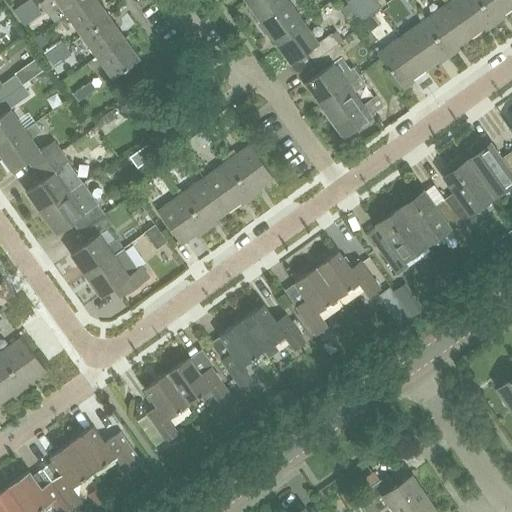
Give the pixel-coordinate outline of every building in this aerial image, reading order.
[(32,0),(25,0),(13,9),(18,16),(35,4),(32,0)] [(56,0),(66,13),(84,0),(56,0)] [(84,0),(66,13),(81,35),(108,15),(97,0),(84,0)] [(248,12),(259,27),(291,3),(288,0),(244,0),(250,8),(248,9),(248,12)] [(347,0),(346,1),(353,10),(368,0),(347,0)] [(381,6),(376,0),(368,0),(353,11),(360,20),(370,14),(381,6)] [(478,0),(449,0),(446,3),(470,37),(483,27),(485,30),(494,23),(478,0)] [(511,0),(478,0),(494,23),(504,16),(502,13),(511,5),(511,0)] [(291,3),(259,27),(264,33),(266,34),(268,33),(274,41),(303,20),(291,3)] [(446,3),(423,19),(449,55),(458,49),(457,46),(470,37),(446,3)] [(18,16),(24,25),(41,12),(35,4),(18,16)] [(370,14),(360,20),(366,29),(376,22),(370,14)] [(81,35),(96,56),(123,36),(108,15),(81,35)] [(449,55),(423,19),(400,35),(424,69),(437,59),(439,63),(449,55)] [(303,20),(274,41),(290,62),(297,72),(337,42),(330,33),(319,41),(303,20)] [(39,46),(47,40),(41,32),(33,38),(39,46)] [(382,60),(372,68),(379,78),(389,70),(402,89),(413,81),(411,79),(424,69),(400,35),(376,53),(382,60)] [(123,36),(96,56),(111,77),(138,57),(123,36)] [(41,51),(47,59),(65,46),(59,38),(41,51)] [(337,42),(297,72),(296,73),(318,103),(358,75),(352,67),(342,74),(332,61),(344,52),(337,42)] [(65,46),(47,59),(53,66),(71,53),(65,46)] [(0,98),(21,83),(15,73),(2,82),(0,79),(0,64),(2,63),(0,60),(0,98)] [(41,82),(50,76),(44,67),(35,73),(41,82)] [(19,70),(15,73),(21,83),(27,79),(30,77),(25,71),(19,70)] [(358,75),(318,103),(341,135),(382,105),(375,95),(363,104),(354,91),(364,83),(358,75)] [(89,80),(72,93),(77,101),(95,88),(89,80)] [(29,93),(25,88),(21,83),(0,98),(0,106),(3,111),(0,113),(0,145),(25,128),(10,107),(29,93)] [(224,109),(216,115),(225,129),(233,123),(224,109)] [(110,111),(102,117),(107,125),(115,119),(110,111)] [(25,128),(0,145),(0,155),(10,170),(27,158),(34,168),(60,150),(53,140),(40,149),(32,137),(41,131),(34,121),(25,128)] [(192,136),(200,147),(208,141),(200,131),(192,136)] [(489,141),(465,158),(492,195),(511,181),(511,151),(511,150),(501,157),(489,141)] [(248,144),(225,161),(251,197),(261,190),(259,187),(272,177),(248,144)] [(137,168),(154,156),(146,145),(130,157),(137,168)] [(41,178),(25,190),(40,211),(79,183),(73,175),(63,182),(54,170),(67,160),(60,150),(34,168),(41,178)] [(165,169),(175,163),(168,152),(158,158),(165,169)] [(442,175),(453,191),(443,198),(464,226),(475,218),(470,211),(493,195),(492,195),(465,158),(442,175)] [(225,161),(202,177),(226,210),(239,201),(241,204),(251,197),(225,161)] [(141,188),(152,180),(145,170),(133,177),(141,188)] [(202,177),(180,193),(206,229),(216,222),(214,219),(226,210),(202,177)] [(79,231),(104,213),(97,203),(98,202),(83,181),(79,183),(40,211),(55,233),(72,221),(79,231)] [(422,189),(399,205),(426,243),(448,227),(462,246),(466,243),(470,248),(476,243),(464,226),(443,198),(434,205),(422,189)] [(206,229),(180,193),(156,210),(180,243),(194,234),(196,237),(206,229)] [(375,223),(386,238),(376,246),(396,274),(408,266),(403,260),(426,243),(399,205),(375,223)] [(86,241),(70,253),(85,274),(114,253),(122,247),(117,239),(108,245),(99,232),(111,223),(104,213),(79,231),(86,241)] [(156,249),(166,241),(154,224),(143,232),(156,249)] [(359,282),(369,297),(380,289),(359,259),(349,267),(337,250),(315,265),(338,297),(359,282)] [(114,253),(85,274),(100,295),(116,284),(123,294),(148,275),(141,265),(129,274),(114,253)] [(294,283),(284,290),(315,334),(326,326),(317,312),(338,297),(315,265),(293,281),(294,283)] [(456,285),(445,270),(436,276),(435,288),(441,296),(456,285)] [(386,302),(397,294),(392,287),(391,285),(380,293),(386,302)] [(415,291),(402,300),(413,316),(426,307),(415,291)] [(262,303),(240,319),(263,350),(283,335),(297,354),(307,347),(303,342),(305,341),(284,313),(274,319),(262,303)] [(218,335),(230,351),(220,358),(241,387),(252,379),(242,365),(263,350),(240,319),(218,335)] [(20,335),(0,350),(0,355),(24,389),(34,381),(32,379),(45,369),(20,335)] [(0,355),(0,401),(11,393),(13,397),(24,389),(0,355)] [(210,365),(200,373),(188,356),(166,372),(188,403),(209,388),(219,402),(231,394),(210,365)] [(147,414),(138,421),(156,447),(166,440),(169,445),(179,439),(175,434),(177,432),(167,418),(188,403),(166,372),(143,388),(155,405),(145,412),(147,414)] [(511,377),(497,388),(511,408),(511,377)] [(250,410),(261,425),(271,418),(283,409),(272,394),(250,410)] [(237,422),(247,435),(259,426),(250,413),(237,422)] [(92,470),(113,456),(123,470),(135,462),(114,433),(104,440),(92,424),(70,439),(92,470)] [(70,439),(48,455),(60,472),(51,479),(71,507),(81,500),(71,486),(93,470),(92,470),(70,439)] [(28,469),(6,485),(25,511),(34,511),(49,501),(56,511),(64,511),(71,507),(51,479),(40,486),(28,469)] [(375,511),(388,503),(393,511),(401,511),(426,496),(411,473),(393,485),(386,475),(355,496),(366,511),(375,511)] [(25,511),(6,485),(0,489),(0,511),(25,511)] [(123,511),(128,511),(140,504),(132,494),(118,504),(123,511)] [(437,511),(426,496),(401,511),(437,511)] [(114,511),(105,498),(95,504),(100,511),(114,511)]
